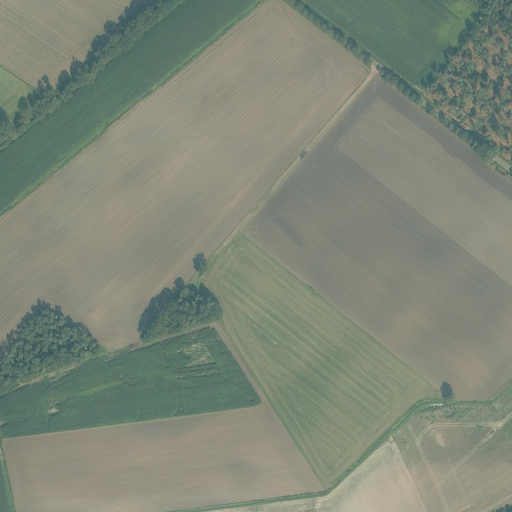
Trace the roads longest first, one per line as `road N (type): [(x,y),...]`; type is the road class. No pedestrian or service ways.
road 1 (unclassified): [(511,171),(291,0)]
road 2 (track): [(173,0),(0,144)]
